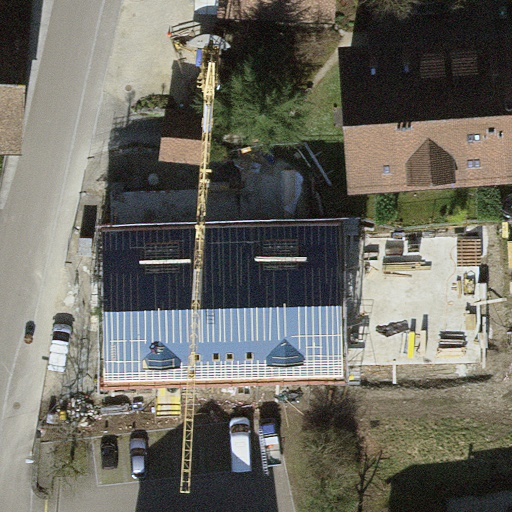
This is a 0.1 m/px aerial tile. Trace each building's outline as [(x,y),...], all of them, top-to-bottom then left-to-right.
[(0,0),(0,155),(30,156),(36,0),(0,0)] [(337,11),(337,0),(221,0),(221,7),(337,11)] [(346,183),(511,171),(511,22),(336,34),(346,183)] [(158,153),(205,160),(212,108),(165,101),(161,130),(158,153)] [(301,187),(113,193),(118,359),(250,355),(251,366),(361,361),(361,380),(484,374),(480,231),(303,236),(301,187)]
